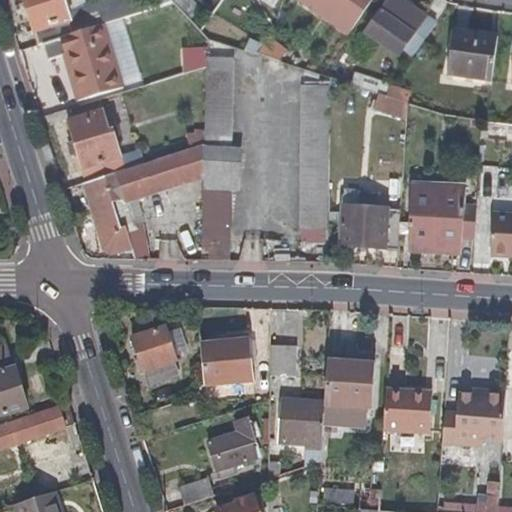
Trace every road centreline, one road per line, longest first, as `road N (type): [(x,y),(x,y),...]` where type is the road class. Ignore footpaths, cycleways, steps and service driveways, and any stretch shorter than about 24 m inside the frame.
road 1 (secondary): [(511,299),(60,282)]
road 2 (tertiary): [(135,511),(60,282)]
road 3 (tertiary): [(60,282),(0,91)]
